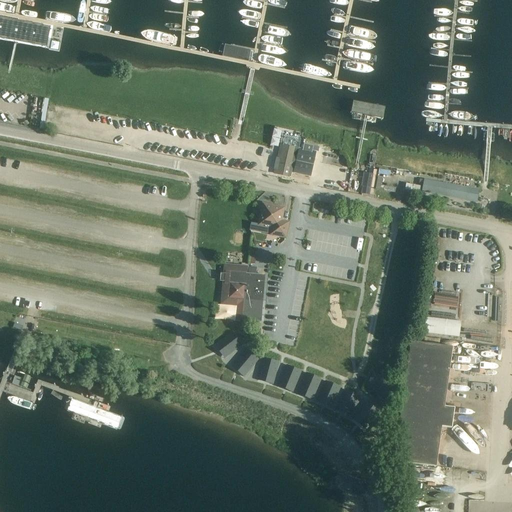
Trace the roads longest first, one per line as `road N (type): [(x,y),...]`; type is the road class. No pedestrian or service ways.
road 1 (unclassified): [(362,463),(313,418),(184,364),(196,171)]
road 2 (unclassified): [(511,230),(255,181)]
road 3 (unclassified): [(129,158),(0,133)]
